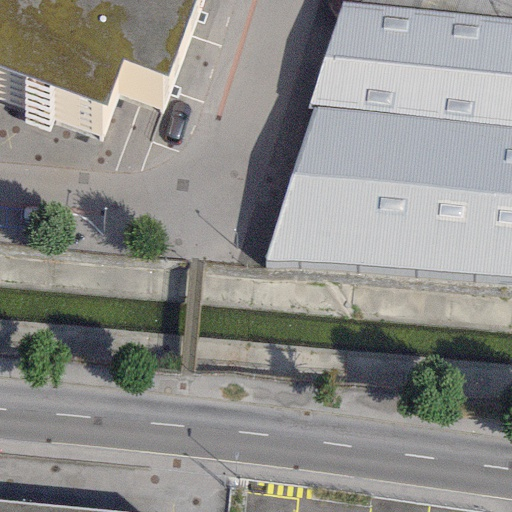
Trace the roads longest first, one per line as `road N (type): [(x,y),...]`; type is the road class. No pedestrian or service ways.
road 1 (unclassified): [(0,411),(511,471)]
road 2 (residential): [(0,180),(204,199),(218,189)]
road 3 (residential): [(272,0),(218,189)]
